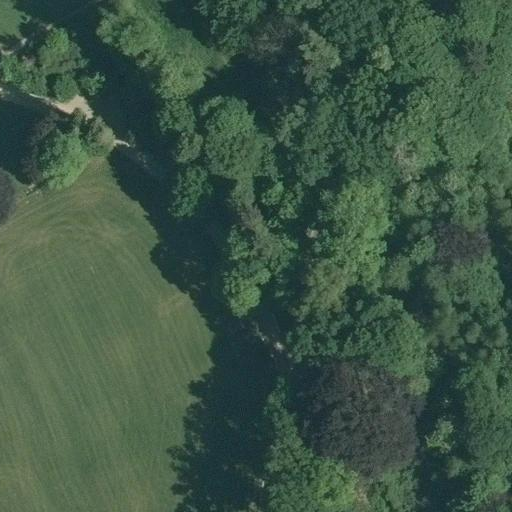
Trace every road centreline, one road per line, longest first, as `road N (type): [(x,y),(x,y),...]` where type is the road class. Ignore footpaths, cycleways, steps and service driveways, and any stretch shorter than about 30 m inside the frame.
road 1 (tertiary): [(292,511),(326,265),(379,0)]
road 2 (track): [(302,432),(262,305),(208,212),(127,138),(0,92)]
